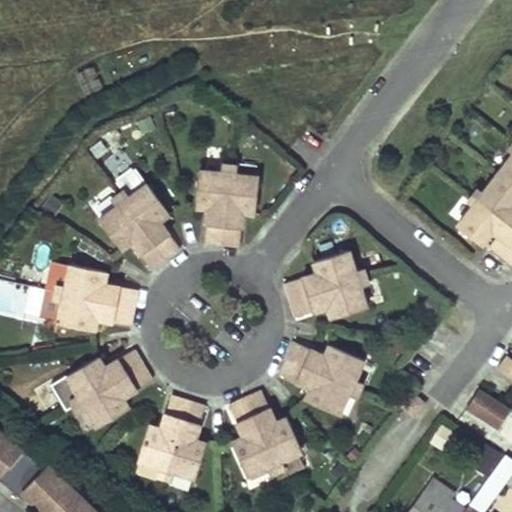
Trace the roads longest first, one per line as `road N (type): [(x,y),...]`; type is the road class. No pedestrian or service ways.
road 1 (residential): [(249,280),(229,268),(184,271),(154,305),(157,350),(191,379),(236,376),(265,343),(263,298)]
road 2 (residential): [(462,0),(329,178)]
road 3 (residential): [(502,317),(329,178)]
road 4 (residential): [(329,178),(249,280)]
